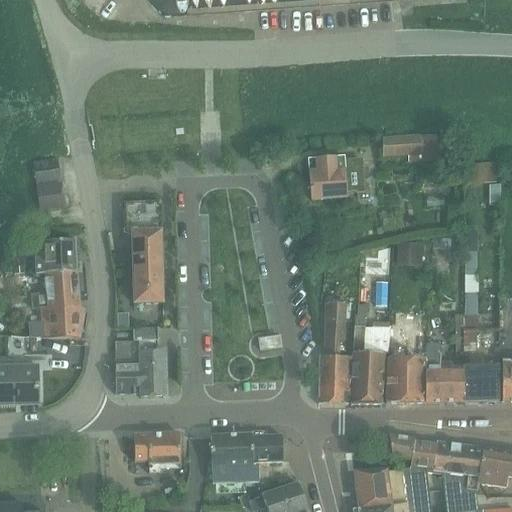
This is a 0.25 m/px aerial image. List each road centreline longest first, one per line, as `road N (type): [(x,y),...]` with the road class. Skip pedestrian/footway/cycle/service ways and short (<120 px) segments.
road 1 (residential): [(291,416),(271,198),(253,182),(219,182),(197,183),(191,195),(191,418)]
road 2 (tertiary): [(511,46),(111,53),(78,71)]
road 3 (tertiary): [(78,71),(72,95),(105,307),(94,383),(74,417)]
road 4 (residential): [(365,422),(511,447)]
road 5 (residential): [(365,422),(511,414)]
